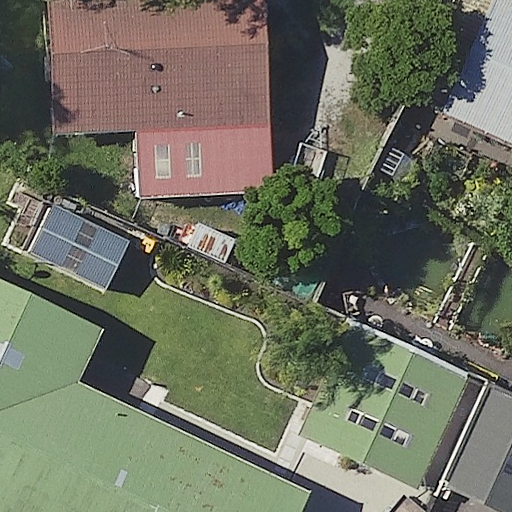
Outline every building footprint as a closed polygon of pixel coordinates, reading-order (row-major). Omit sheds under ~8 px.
[(271,213),(261,0),(65,0),(57,0),(63,138),(139,135),(143,219),(271,213)] [(511,8),(500,3),(444,125),(511,155),(511,8)] [(0,511),(304,511),(305,511),(150,441),(166,406),(99,375),(111,347),(0,296),(0,511)] [(470,400),(348,336),(295,437),(417,501),(470,400)] [(511,511),(511,403),(490,396),(453,501),(485,511),(511,511)]
